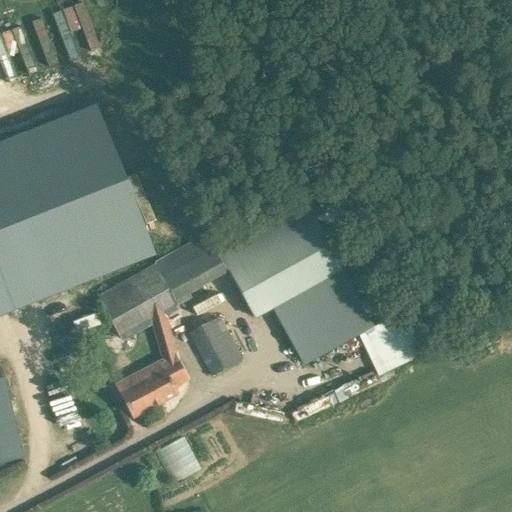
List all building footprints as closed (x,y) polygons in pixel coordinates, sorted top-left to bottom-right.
[(73,32),(82,29),(88,50),(99,47),(86,1),(53,11),(67,58),(79,55),(73,32)] [(30,22),(47,66),(60,62),(42,17),(30,22)] [(28,69),(36,67),(24,25),(0,32),(0,57),(6,80),(17,77),(10,54),(22,51),(28,69)] [(94,105),(0,142),(0,316),(154,255),(94,105)] [(325,187),(316,220),(348,229),(357,198),(358,196),(325,187)] [(304,202),(216,251),(227,272),(229,272),(254,318),(272,309),(342,270),(304,202)] [(190,243),(182,247),(203,286),(227,272),(216,251),(207,234),(190,243)] [(154,265),(98,297),(122,340),(153,323),(163,360),(115,385),(133,418),(178,394),(175,388),(189,380),(175,354),(164,317),(178,309),(176,306),(154,265)] [(190,332),(213,375),(241,361),(218,317),(190,332)] [(0,462),(25,457),(6,375),(0,376),(0,462)] [(183,436),(154,451),(171,484),(200,469),(183,436)]
